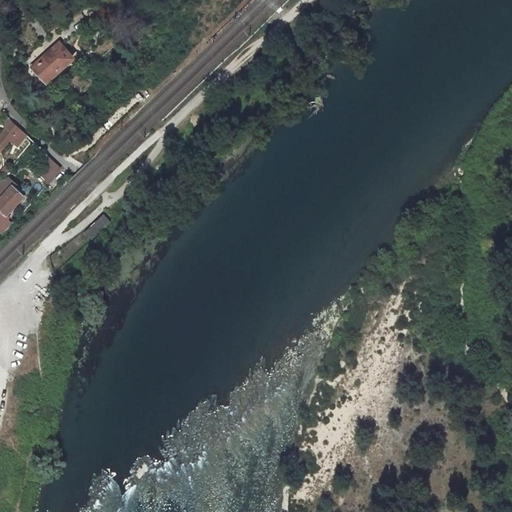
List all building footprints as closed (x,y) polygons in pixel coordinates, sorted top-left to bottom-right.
[(72,59),(60,45),(35,67),(46,78),(55,70),(57,72),(72,59)] [(187,63),(181,57),(175,62),(181,68),(187,63)] [(0,122),(6,128),(0,137),(0,150),(17,127),(4,114),(0,117),(0,122)] [(58,171),(52,161),(40,175),(48,184),(58,171)] [(0,223),(23,197),(3,179),(0,182),(0,223)] [(105,216),(95,216),(96,230),(106,229),(105,216)] [(0,229),(0,232),(3,235),(10,228),(5,223),(0,229)]
